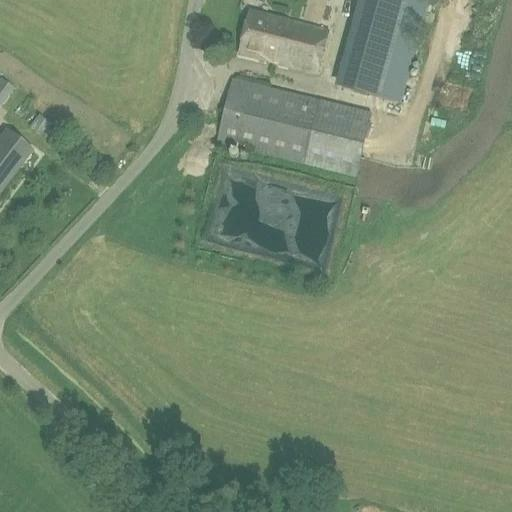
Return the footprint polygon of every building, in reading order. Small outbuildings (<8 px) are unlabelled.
[(367,0),(343,88),(401,104),(430,0),(367,0)] [(328,32),(281,21),(249,13),(239,56),(317,75),(328,32)] [(219,144),(358,177),(373,115),(234,81),(219,144)] [(0,110),(4,113),(11,100),(0,94),(0,110)] [(5,132),(0,138),(0,191),(31,151),(5,132)]
